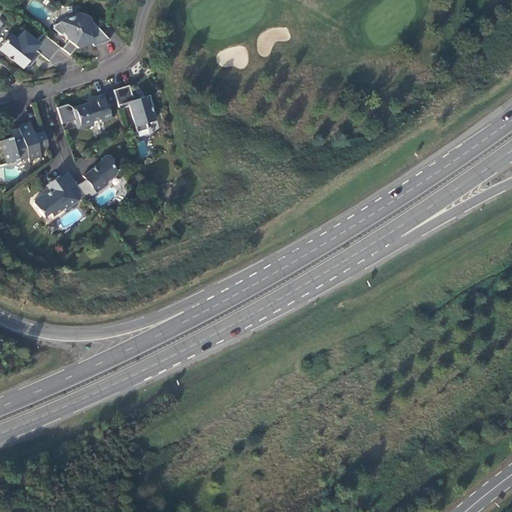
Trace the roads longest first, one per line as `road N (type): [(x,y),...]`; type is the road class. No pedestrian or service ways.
road 1 (trunk): [(437,173),(239,295),(0,407)]
road 2 (trunk): [(437,173),(151,321),(61,336),(0,317)]
road 3 (trunk): [(139,373),(276,303),(511,152)]
road 4 (trunk): [(139,373),(281,311),(511,184)]
road 5 (residential): [(149,0),(128,56),(0,98)]
road 6 (trunk): [(0,435),(139,373)]
